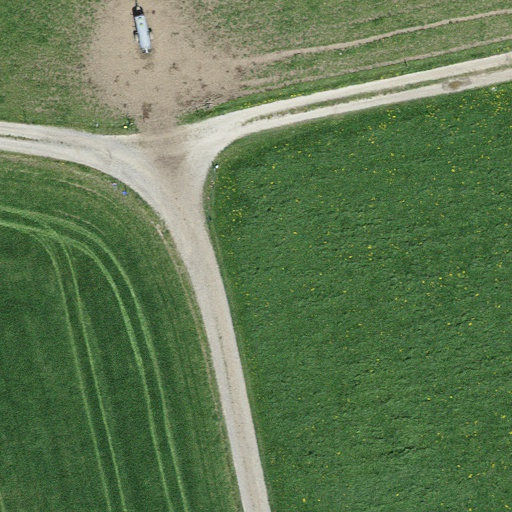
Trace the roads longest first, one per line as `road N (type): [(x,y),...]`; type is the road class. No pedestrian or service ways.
road 1 (track): [(261,511),(186,204),(0,144)]
road 2 (track): [(511,76),(230,131),(186,204)]
